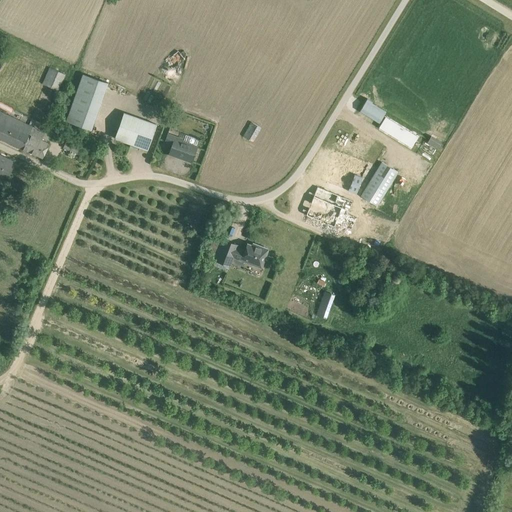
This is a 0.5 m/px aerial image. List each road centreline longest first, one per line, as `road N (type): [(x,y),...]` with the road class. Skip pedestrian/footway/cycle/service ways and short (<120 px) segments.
road 1 (unclassified): [(0,145),(80,183),(151,176),(252,203),(269,199),(313,150),(406,0)]
road 2 (unknown): [(0,393),(80,183)]
